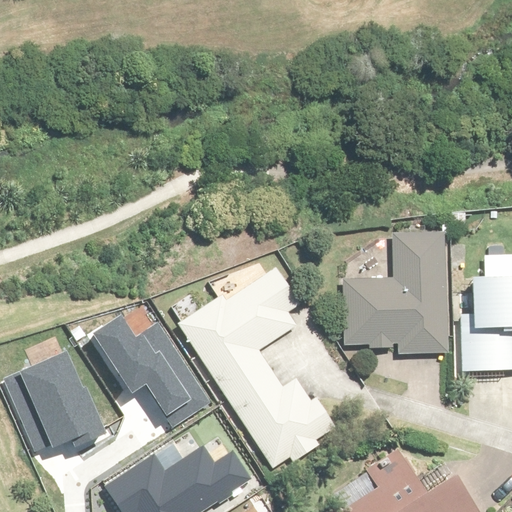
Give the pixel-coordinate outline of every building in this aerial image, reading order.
[(444,357),(447,237),(394,236),(393,283),(344,282),(343,349),(397,350),(397,356),(444,357)] [(312,400),(299,379),(282,389),(265,363),(257,350),(295,327),(289,318),(301,310),(275,268),(242,289),(180,328),(269,470),(287,459),(290,464),(318,446),(315,441),(331,431),(312,400)] [(511,280),(473,281),(473,318),(460,318),(461,374),(511,373),(511,280)] [(208,406),(155,326),(130,343),(117,323),(90,341),(126,395),(143,384),(173,430),(208,406)] [(62,355),(14,375),(46,454),(95,434),(62,355)] [(149,454),(100,485),(118,511),(213,511),(231,501),(227,494),(248,480),(232,455),(211,469),(201,454),(164,477),(149,454)] [(426,496),(403,461),(374,480),(381,491),(349,511),(475,511),(454,479),(426,496)]
